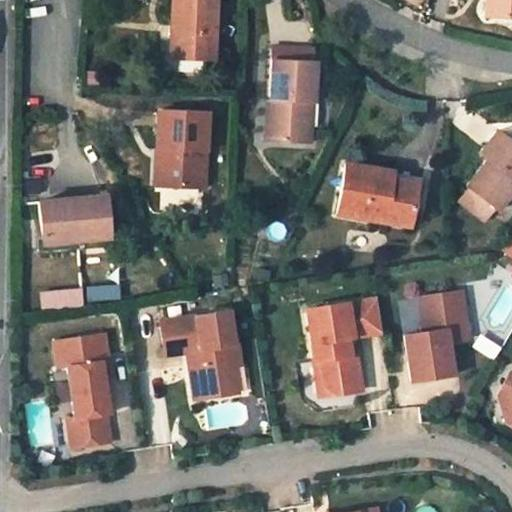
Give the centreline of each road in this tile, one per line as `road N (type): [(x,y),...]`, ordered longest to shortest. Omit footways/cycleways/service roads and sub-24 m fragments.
road 1 (residential): [(0,508),(418,453),(488,466),(511,491)]
road 2 (residential): [(350,0),(409,29),(511,58)]
